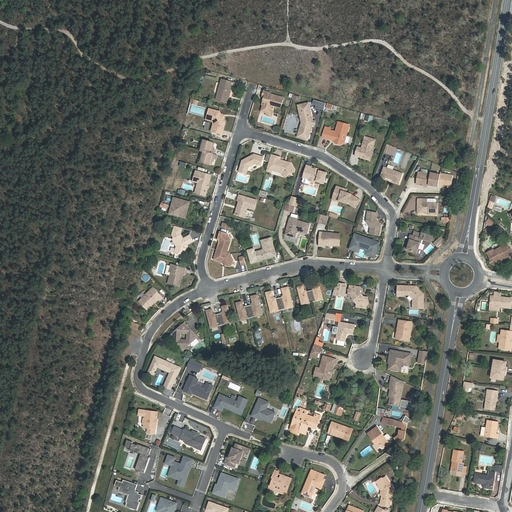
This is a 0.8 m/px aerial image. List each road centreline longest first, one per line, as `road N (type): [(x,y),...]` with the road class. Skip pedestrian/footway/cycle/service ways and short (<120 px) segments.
road 1 (track): [(511,78),(504,121),(474,119),(445,84),(376,41),(232,50),(136,83),(84,55),(59,28),(0,20)]
road 2 (secondary): [(507,0),(471,213)]
road 3 (secondary): [(451,329),(420,511)]
road 4 (residential): [(207,288),(306,262),(386,269)]
road 5 (residential): [(393,217),(365,184),(316,153),(240,129)]
road 6 (residential): [(240,129),(201,259),(207,288)]
road 7 (track): [(136,83),(0,161)]
road 8 (residential): [(134,343),(144,347),(137,370),(144,391),(224,427)]
